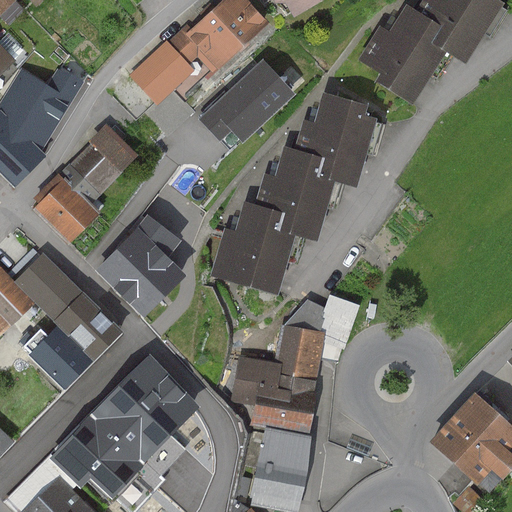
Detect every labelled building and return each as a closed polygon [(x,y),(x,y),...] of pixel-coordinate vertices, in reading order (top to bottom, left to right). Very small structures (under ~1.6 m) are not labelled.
[(0,0),(0,18),(8,26),(24,10),(15,1),(15,0),(0,0)] [(246,0),(221,0),(184,34),(217,70),(268,23),(246,0)] [(271,0),(274,4),(281,0),(282,0),(292,17),(322,0),(271,0)] [(379,26),(357,61),(378,73),(372,82),(410,105),(442,54),(463,67),(503,1),(501,0),(423,0),(416,12),(405,5),(389,31),(379,26)] [(181,31),(168,43),(188,65),(201,53),(181,31)] [(188,65),(168,43),(166,41),(128,76),(156,106),(194,71),(188,65)] [(0,87),(18,70),(12,64),(14,62),(0,46),(0,87)] [(261,65),(201,119),(218,138),(230,127),(240,138),(288,95),(261,65)] [(0,102),(0,111),(1,110),(41,151),(84,82),(60,67),(48,86),(21,68),(0,102)] [(224,229),(212,271),(236,277),(234,283),(275,294),(291,236),(316,243),(333,182),(355,189),(375,117),(364,114),(367,104),(321,92),(312,122),(302,119),(293,149),(282,146),(274,177),(263,174),(254,205),(243,202),(235,232),(224,229)] [(0,111),(0,172),(15,188),(46,157),(41,151),(1,110),(0,111)] [(61,175),(63,178),(89,204),(122,173),(121,171),(136,156),(106,125),(88,142),(91,145),(61,175)] [(36,205),(63,178),(61,175),(57,174),(31,200),(36,205)] [(36,205),(32,210),(67,244),(97,214),(89,204),(63,178),(36,205)] [(136,228),(95,270),(142,319),(184,276),(166,258),(179,242),(158,225),(147,239),(136,228)] [(36,252),(32,249),(7,275),(11,279),(36,252)] [(42,254),(14,282),(92,361),(121,332),(42,254)] [(0,335),(32,305),(0,271),(0,335)] [(358,306),(328,295),(323,308),(306,299),(283,325),(323,332),(321,343),(341,349),(343,350),(358,306)] [(283,325),(280,325),(273,363),(280,364),(278,375),(314,381),(318,360),(321,343),(323,332),(283,325)] [(28,355),(27,356),(62,391),(89,363),(54,328),(44,338),(39,333),(23,350),(28,355)] [(336,363),(341,349),(321,343),(318,360),(336,363)] [(273,363),(238,357),(230,403),(254,407),(257,386),(275,389),(278,375),(280,364),(273,363)] [(148,358),(91,416),(142,465),(138,469),(157,488),(174,504),(206,471),(175,441),(199,417),(192,411),(197,406),(148,358)] [(275,389),(257,386),(254,407),(250,425),(306,435),(314,392),(313,392),(314,381),(278,375),(275,389)] [(511,429),(473,393),(427,442),(473,485),(476,482),(511,443),(511,429)] [(91,416),(50,456),(65,469),(78,482),(79,483),(86,476),(109,498),(111,496),(127,511),(134,511),(157,488),(138,469),(142,465),(91,416)] [(263,430),(248,505),(250,505),(281,511),(295,511),(308,438),(263,430)] [(0,453),(11,443),(0,432),(0,453)] [(370,448),(348,439),(345,448),(367,457),(370,448)] [(511,443),(476,482),(487,492),(511,465),(511,443)] [(12,511),(21,511),(65,469),(50,456),(2,502),(12,511)] [(21,511),(91,511),(70,491),(78,482),(65,469),(21,511)] [(467,488),(453,504),(461,511),(475,511),(484,503),(467,488)]
